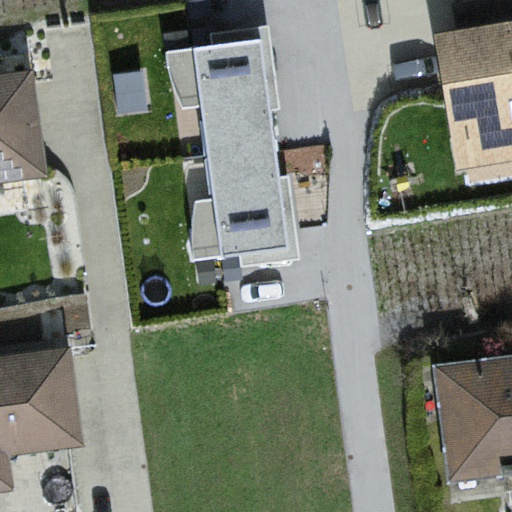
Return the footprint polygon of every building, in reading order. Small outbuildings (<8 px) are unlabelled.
[(457,22),(430,26),(443,103),(454,164),(462,163),(511,153),(511,0),(463,0),(453,2),(457,22)] [(185,43),(165,46),(172,107),(194,104),(199,148),(267,139),(263,106),(278,105),(269,25),(214,31),(208,40),(185,43)] [(25,70),(0,72),(0,174),(37,170),(25,70)] [(184,195),(191,256),(215,253),(235,251),(242,258),(297,251),(287,171),(272,173),(267,139),(199,148),(205,192),(184,195)] [(68,344),(0,352),(0,487),(19,485),(14,447),(80,438),(68,344)] [(511,353),(428,364),(443,477),(511,468),(511,353)]
